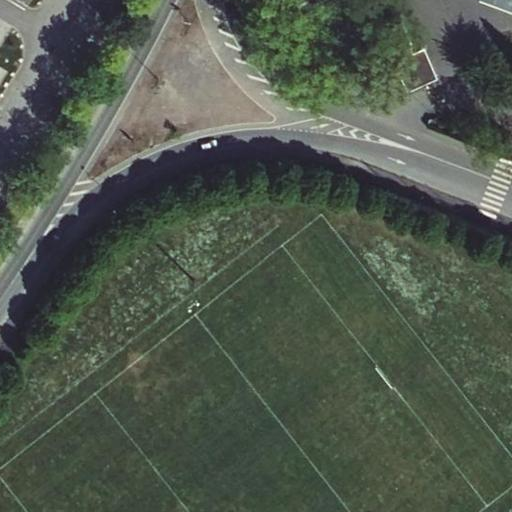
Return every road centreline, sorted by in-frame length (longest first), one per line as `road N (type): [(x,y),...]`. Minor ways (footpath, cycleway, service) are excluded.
road 1 (tertiary): [(23,267),(70,216),(125,176),(226,139),(335,143),(511,193)]
road 2 (tertiary): [(229,0),(246,41),(294,88),(511,181)]
road 3 (tertiary): [(168,0),(23,267)]
road 4 (unknown): [(266,67),(347,90),(421,75),(453,43),(452,23),(432,0)]
